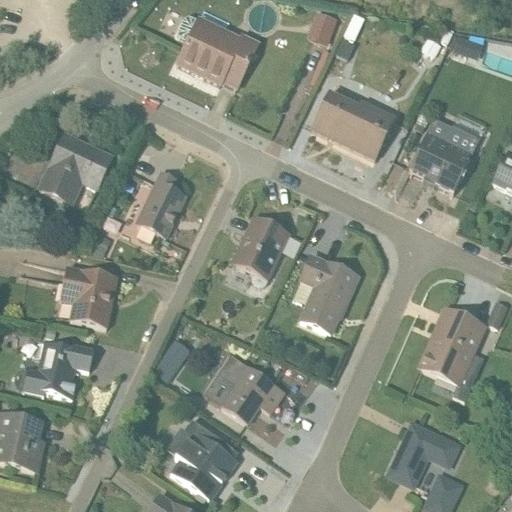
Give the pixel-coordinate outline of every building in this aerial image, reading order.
[(335,25),(316,18),(307,42),(327,48),(335,25)] [(195,24),(187,20),(182,22),(176,37),(178,41),(186,46),(175,69),(218,91),(220,87),(235,94),(257,47),(240,38),(238,41),(196,21),(195,24)] [(362,24),(353,20),(342,40),(352,45),(362,24)] [(478,61),(483,47),(459,39),(454,53),(478,61)] [(353,49),(341,43),(334,58),(345,64),(353,49)] [(491,127),(506,90),(484,80),(468,118),(491,127)] [(328,96),(308,135),(373,167),(395,122),(394,122),(360,105),(357,110),(328,96)] [(407,175),(426,184),(424,187),(451,200),(484,133),(457,119),(450,133),(432,124),(425,137),(407,175)] [(64,141),(38,194),(71,210),(81,190),(92,195),(110,162),(64,141)] [(511,155),(508,154),(491,189),(505,196),(504,200),(511,203),(511,155)] [(136,243),(147,248),(150,247),(154,239),(163,243),(184,200),(170,193),(174,185),(160,177),(135,229),(139,231),(135,240),(136,243)] [(288,239),(252,222),(230,268),(252,279),(249,283),(250,288),(254,292),(258,292),(262,291),(265,288),(288,239)] [(97,238),(88,259),(100,261),(108,243),(97,238)] [(297,326),(328,339),(340,314),(342,315),(356,282),(309,261),(297,286),(298,287),(291,303),(303,309),(296,326),(297,326)] [(116,283),(65,272),(57,306),(70,309),(67,325),(106,333),(116,283)] [(471,359),(483,332),(445,316),(442,315),(417,373),(458,390),(453,401),(463,406),(482,364),(471,359)] [(171,338),(179,358),(200,350),(192,330),(171,338)] [(86,377),(92,355),(67,349),(66,352),(36,346),(32,362),(38,363),(35,375),(27,374),(19,375),(15,378),(13,381),(13,389),(15,393),(18,395),(21,396),(21,397),(42,401),(42,397),(72,404),(74,399),(71,398),(72,391),(75,391),(76,386),(71,384),(73,378),(77,378),(78,376),(86,377)] [(233,366),(208,403),(247,429),(259,412),(269,419),(284,397),(245,371),(243,373),(233,366)] [(0,468),(35,477),(40,455),(28,452),(29,445),(36,447),(40,429),(0,419),(0,468)] [(232,454),(191,426),(183,437),(179,434),(164,455),(177,464),(168,477),(209,506),(236,467),(227,461),(232,454)] [(410,427),(386,478),(410,489),(423,463),(447,475),(459,451),(410,427)] [(449,511),(461,490),(437,479),(426,502),(421,511),(449,511)] [(177,511),(159,498),(148,511),(177,511)]
